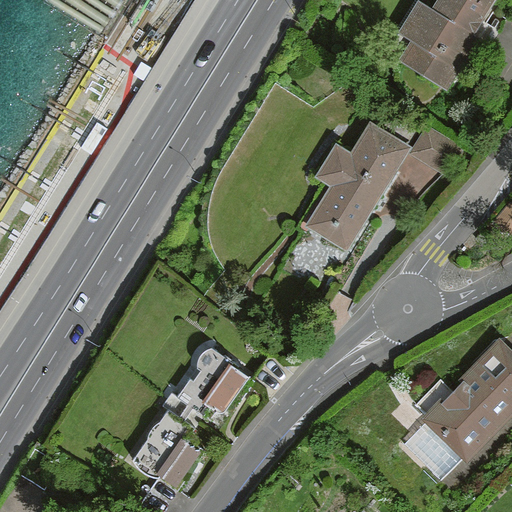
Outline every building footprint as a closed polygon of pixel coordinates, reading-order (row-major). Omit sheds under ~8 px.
[(415,39),(404,57),(446,84),(474,40),(468,36),(490,0),(439,0),(433,11),(420,2),(401,30),(415,39)] [(334,183),(309,225),(347,247),(408,146),(370,124),(351,155),(336,146),(319,174),(334,183)] [(464,148),(428,128),(413,153),(430,163),(449,174),(464,148)] [(511,353),(500,342),(425,419),(467,459),(511,412),(511,353)] [(240,366),(213,347),(206,350),(199,358),(198,368),(179,397),(205,416),(223,428),(257,381),(253,379),(239,368),(240,366)] [(164,406),(169,409),(196,428),(205,416),(179,397),(173,393),(164,406)] [(196,428),(169,409),(161,421),(155,425),(151,431),(149,439),(133,459),(145,472),(153,476),(161,478),(179,491),(207,451),(189,438),(196,428)] [(61,464),(37,449),(21,474),(46,490),(61,464)]
